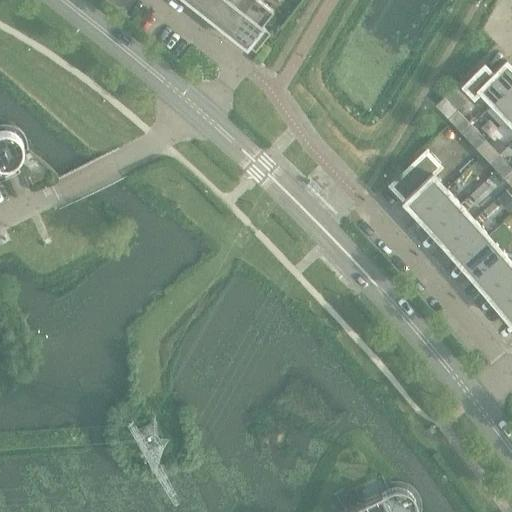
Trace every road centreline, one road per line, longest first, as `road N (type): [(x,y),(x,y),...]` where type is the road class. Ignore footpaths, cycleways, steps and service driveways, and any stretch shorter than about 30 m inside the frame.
road 1 (tertiary): [(475,398),(377,285),(203,114)]
road 2 (residential): [(511,371),(360,199)]
road 3 (residential): [(0,218),(203,114)]
road 4 (tertiary): [(203,114),(60,0)]
road 5 (residential): [(203,114),(241,65),(151,0)]
